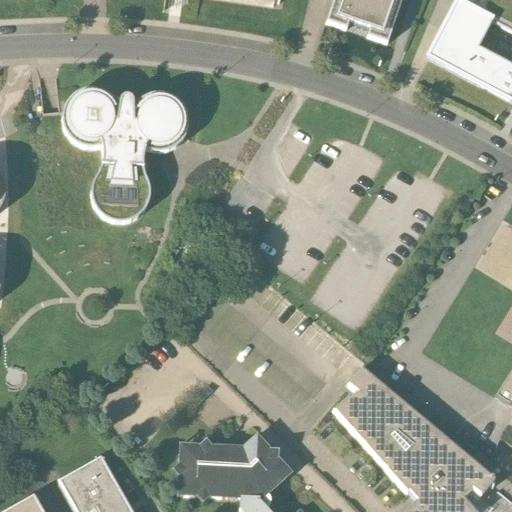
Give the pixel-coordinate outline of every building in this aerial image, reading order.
[(219,0),(279,8),(280,0),(219,0)] [(333,0),(324,25),(347,33),(350,25),(372,33),(368,44),(385,50),(402,0),(333,0)] [(511,2),(506,0),(460,0),(426,63),(510,106),(511,101),(511,2)] [(120,108),(105,91),(83,88),(67,99),(59,122),(67,142),(83,152),(102,152),(102,161),(102,169),(94,177),(90,189),(90,200),(96,213),(104,221),(114,225),(120,226),(131,225),(144,218),(151,209),(154,198),(154,192),(152,181),(144,171),(145,154),(155,158),(167,157),(176,151),(186,141),(189,131),(189,120),(184,109),(175,102),(163,97),(149,99),(141,109),(140,98),(134,91),(125,93),(120,108)] [(511,373),(495,401),(508,410),(509,409),(511,410),(511,373)] [(494,484),(361,374),(348,388),(356,396),(349,402),(348,401),(333,415),(406,497),(404,498),(413,509),(408,511),(471,511),(462,502),(471,493),(480,501),(494,484)] [(267,511),(270,509),(271,502),(268,498),(290,477),(275,461),(275,455),(269,455),(255,439),(243,452),(213,451),(208,444),(201,450),(191,450),(179,450),(176,500),(200,501),(207,506),(214,501),(238,502),(237,511),(267,511)] [(128,511),(101,464),(60,488),(73,511),(39,511),(34,503),(19,511),(128,511)]
